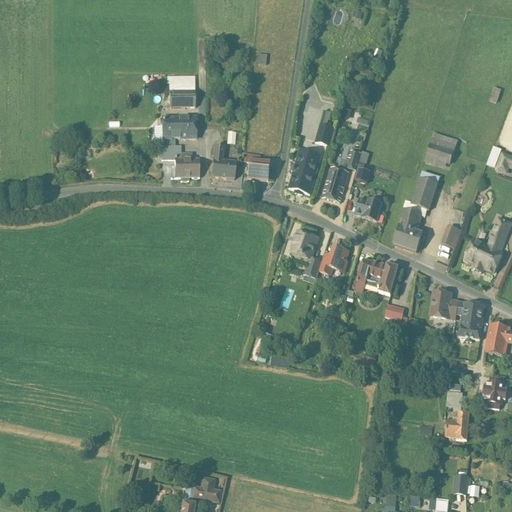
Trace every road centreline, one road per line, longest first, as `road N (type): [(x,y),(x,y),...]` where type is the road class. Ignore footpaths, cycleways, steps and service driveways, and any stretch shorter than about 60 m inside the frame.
road 1 (residential): [(277,207),(110,193),(0,205)]
road 2 (residential): [(511,314),(277,207)]
road 3 (unclassified): [(309,0),(277,207)]
